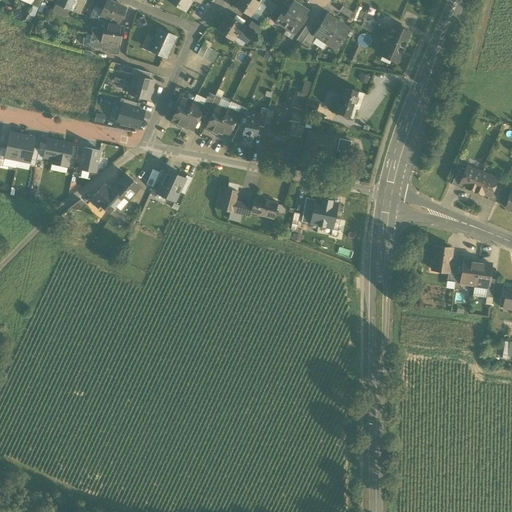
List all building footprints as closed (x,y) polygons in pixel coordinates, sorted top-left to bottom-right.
[(34,0),(32,6),(38,8),(41,0),(34,0)] [(69,10),(72,11),(76,0),(57,0),(56,4),(69,10)] [(76,0),(72,11),(80,15),(86,0),(76,0)] [(97,0),(94,9),(100,11),(104,2),(99,0),(97,0)] [(185,10),(191,0),(168,0),(172,2),(172,4),(175,6),(177,5),(185,10)] [(240,0),(235,8),(250,17),(259,4),(252,0),(240,0)] [(265,8),(273,13),(277,7),(266,0),(261,0),(259,4),(265,8)] [(125,8),(108,1),(107,3),(103,13),(101,15),(119,22),(125,8)] [(293,1),(285,13),(280,22),(288,27),(301,7),(293,1)] [(42,2),(37,12),(41,13),(46,4),(42,2)] [(69,10),(56,4),(52,12),(65,18),(69,10)] [(250,17),(252,19),(256,21),(265,8),(259,4),(250,17)] [(11,8),(5,6),(3,12),(9,15),(11,8)] [(38,8),(32,6),(28,15),(34,18),(38,8)] [(339,12),(351,19),(353,13),(343,6),(339,12)] [(282,10),(277,7),(273,13),(269,19),(274,22),(282,10)] [(288,27),(287,29),(288,27),(296,32),(295,34),(310,12),(301,7),(288,27)] [(92,20),(98,22),(101,15),(103,13),(100,11),(94,9),(90,19),(92,20)] [(279,23),(280,22),(285,13),(282,10),(274,22),(278,25),(279,23)] [(364,19),(374,24),(377,17),(365,12),(362,19),(364,19)] [(28,15),(25,21),(31,24),(34,18),(28,15)] [(118,26),(119,22),(101,15),(98,22),(99,23),(107,24),(118,26)] [(317,37),(326,43),(339,23),(338,22),(338,23),(333,20),(333,19),(327,15),(317,31),(314,35),(317,37)] [(143,16),(135,19),(139,28),(147,25),(143,16)] [(233,40),(236,35),(241,27),(242,26),(225,16),(217,30),(233,40)] [(252,19),(249,24),(260,31),(264,26),(256,21),(252,19)] [(370,33),(374,24),(364,19),(360,28),(370,33)] [(348,28),(339,23),(326,43),(336,49),(345,35),(344,34),(348,28)] [(118,26),(107,24),(106,28),(102,28),(98,27),(98,30),(97,30),(97,34),(95,34),(95,36),(93,48),(106,49),(106,50),(106,52),(116,54),(118,45),(119,45),(122,26),(118,26)] [(257,36),(260,31),(249,24),(245,29),(251,33),(257,36)] [(301,44),(302,43),(311,29),(306,25),(296,41),(301,44)] [(381,55),(397,62),(410,32),(394,25),(381,55)] [(245,29),(241,27),(236,35),(245,41),(251,33),(245,29)] [(292,39),(295,34),(296,32),(288,27),(287,29),(283,34),(292,39)] [(312,28),(311,29),(302,43),(310,48),(313,43),(317,37),(314,35),(317,31),(312,28)] [(156,53),(167,58),(176,37),(157,29),(157,30),(158,30),(149,49),(148,50),(156,53)] [(153,39),(149,49),(158,30),(157,30),(153,39)] [(84,46),(93,48),(95,36),(86,35),(84,46)] [(141,47),(148,50),(149,49),(153,39),(146,35),(141,47)] [(242,46),(245,41),(236,35),(233,40),(232,42),(235,45),(242,46)] [(321,49),(326,43),(317,37),(313,43),(321,49)] [(12,42),(7,64),(18,66),(31,69),(36,47),(12,42)] [(197,55),(208,61),(214,50),(202,44),(197,55)] [(354,44),(348,59),(355,62),(361,47),(354,44)] [(162,69),(167,58),(156,53),(150,65),(162,69)] [(61,75),(76,79),(81,81),(82,75),(85,76),(89,66),(85,65),(86,61),(67,55),(61,75)] [(17,73),(18,66),(7,64),(6,70),(17,73)] [(135,75),(149,80),(151,74),(126,66),(124,72),(135,75)] [(361,74),(359,82),(366,84),(369,76),(361,74)] [(149,80),(135,75),(129,94),(148,100),(153,81),(149,80)] [(86,83),(81,81),(76,79),(74,85),(85,88),(86,83)] [(300,93),(308,96),(312,83),(304,80),(300,93)] [(334,112),(352,118),(355,108),(358,109),(363,94),(342,87),(337,104),(334,112)] [(218,89),(215,96),(221,99),(224,91),(218,89)] [(296,104),(304,107),(307,98),(308,96),(300,93),(298,92),(295,100),(297,100),(296,104)] [(202,107),(206,99),(197,94),(193,102),(202,107)] [(215,96),(212,101),(207,112),(213,115),(217,106),(217,107),(221,99),(215,96)] [(120,98),(119,104),(122,105),(136,109),(138,103),(120,98)] [(304,108),(315,112),(319,102),(307,98),(304,107),(304,108)] [(181,128),(182,126),(192,104),(182,99),(171,122),(176,124),(176,126),(181,128)] [(205,118),(207,112),(212,101),(206,99),(202,107),(203,107),(199,115),(205,118)] [(230,103),(221,99),(217,107),(227,111),(228,109),(230,103)] [(193,102),(192,104),(182,126),(186,128),(188,128),(192,130),(199,115),(203,107),(202,107),(193,102)] [(230,103),(228,109),(237,114),(241,107),(231,102),(230,103)] [(329,110),(334,112),(337,104),(332,102),(329,110)] [(302,114),(304,108),(304,107),(296,104),(294,104),(291,111),(302,114)] [(136,109),(122,105),(117,122),(139,128),(144,111),(136,109)] [(215,135),(216,133),(227,111),(217,107),(217,106),(213,115),(206,129),(210,131),(211,133),(215,135)] [(233,123),(239,126),(247,109),(241,107),(237,114),(238,114),(233,123)] [(258,126),(264,127),(264,124),(267,110),(267,109),(261,108),(260,115),(258,126)] [(228,109),(227,111),(216,133),(221,135),(222,135),(227,137),(233,123),(238,114),(237,114),(228,109)] [(267,110),(264,124),(270,125),(271,120),(273,111),(267,110)] [(96,113),(94,122),(102,124),(104,115),(96,113)] [(241,140),(254,142),(258,126),(260,115),(251,113),(249,118),(247,118),(246,123),(243,131),(241,140)] [(270,146),(284,148),(287,135),(289,123),(288,123),(271,120),(270,125),(268,138),(270,138),(271,140),(270,146)] [(287,135),(294,136),(298,125),(299,123),(289,121),(288,123),(289,123),(287,135)] [(298,125),(294,136),(300,138),(304,127),(298,125)] [(231,142),(241,144),(241,140),(243,131),(237,130),(231,142)] [(17,160),(22,135),(9,132),(6,149),(4,158),(17,160)] [(335,138),(309,133),(305,151),(331,157),(335,138)] [(33,148),(35,137),(22,135),(17,160),(30,163),(33,148)] [(351,141),(339,139),(337,151),(348,153),(351,141)] [(72,145),(47,140),(43,157),(52,159),(57,160),(56,164),(68,166),(69,158),(72,146),(72,145)] [(42,162),(46,144),(40,143),(39,149),(36,160),(42,162)] [(72,146),(69,158),(75,159),(78,147),(72,146)] [(39,149),(33,148),(30,163),(29,165),(35,167),(36,160),(39,149)] [(95,172),(99,151),(84,148),(79,169),(95,172)] [(15,168),(17,160),(4,158),(2,165),(15,168)] [(17,160),(15,168),(28,171),(29,165),(30,163),(17,160)] [(56,164),(52,163),(50,170),(66,174),(68,166),(56,164)] [(467,188),(474,191),(481,173),(467,167),(464,172),(460,184),(467,186),(467,188)] [(451,184),(459,187),(460,184),(464,172),(457,169),(451,184)] [(146,184),(153,187),(155,181),(159,172),(153,170),(146,184)] [(161,183),(166,173),(160,170),(159,172),(155,181),(161,183)] [(174,175),(167,171),(166,173),(161,183),(156,193),(166,197),(175,201),(179,192),(185,179),(184,179),(174,174),(174,175)] [(496,179),(481,173),(474,191),(481,194),(483,193),(489,196),(493,187),(496,179)] [(126,174),(114,189),(123,197),(127,201),(138,188),(132,183),(133,181),(126,174)] [(186,175),(184,179),(185,179),(179,192),(184,194),(192,178),(186,175)] [(227,189),(237,192),(238,186),(228,183),(227,189)] [(115,206),(123,197),(114,189),(111,192),(104,185),(90,200),(98,208),(100,206),(108,213),(115,206)] [(220,210),(226,188),(220,187),(214,208),(220,210)] [(487,199),(494,202),(500,190),(493,187),(489,196),(487,199)] [(232,213),(232,212),(234,205),(235,202),(238,192),(237,192),(227,189),(226,188),(220,210),(230,213),(232,213)] [(166,197),(156,193),(154,198),(164,202),(166,197)] [(119,209),(127,201),(123,197),(115,206),(119,209)] [(251,213),(273,219),(277,204),(254,198),(252,206),(251,210),(250,213),(251,213)] [(315,200),(306,198),(301,222),(310,224),(315,200)] [(322,201),(315,200),(310,224),(332,228),(334,218),(337,204),(331,203),(331,201),(322,199),(322,201)] [(86,205),(81,200),(70,208),(81,211),(86,205)] [(242,215),(244,216),(246,208),(234,205),(232,212),(242,215)] [(232,213),(230,213),(229,218),(231,218),(241,222),(242,215),(232,212),(232,213)] [(294,212),(290,230),(296,231),(300,214),(294,212)] [(340,219),(334,218),(332,228),(330,236),(336,237),(340,219)] [(293,234),(291,240),(300,242),(301,235),(293,234)] [(448,272),(450,263),(452,249),(435,246),(432,267),(439,268),(439,271),(448,272)] [(461,283),(474,285),(477,263),(471,262),(470,261),(465,260),(463,261),(461,277),(460,283),(461,283)] [(447,281),(454,282),(455,277),(457,264),(450,263),(448,272),(447,281)] [(483,263),(477,263),(474,285),(487,287),(488,287),(489,278),(491,265),(490,263),(484,263),(483,263)] [(486,296),(492,297),(495,279),(489,278),(488,287),(487,287),(486,296)] [(486,296),(487,287),(474,285),(472,295),(486,297),(486,296)] [(511,288),(506,287),(507,286),(505,286),(502,309),(504,309),(504,308),(511,309),(511,308),(511,288)]
